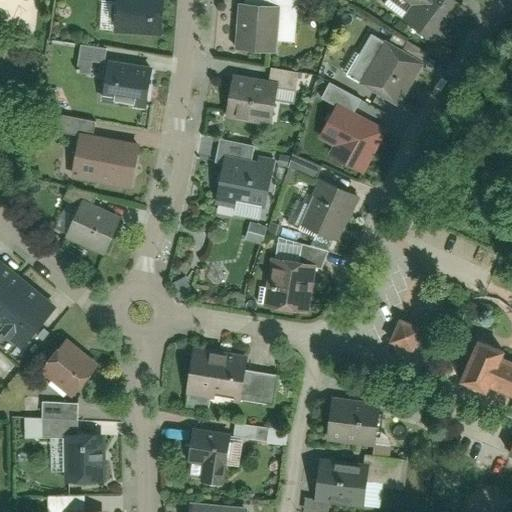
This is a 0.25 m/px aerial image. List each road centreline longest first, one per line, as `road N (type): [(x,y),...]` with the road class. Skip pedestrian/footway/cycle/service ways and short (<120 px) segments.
road 1 (residential): [(502,0),(413,128),(323,334)]
road 2 (residential): [(145,314),(193,105),(201,0)]
road 3 (residential): [(137,511),(145,314)]
road 4 (residential): [(323,334),(290,511)]
road 5 (residential): [(0,216),(81,294),(145,314)]
road 6 (residential): [(145,314),(323,334)]
